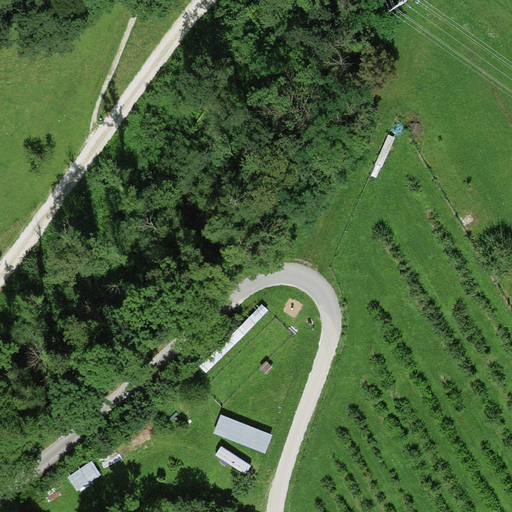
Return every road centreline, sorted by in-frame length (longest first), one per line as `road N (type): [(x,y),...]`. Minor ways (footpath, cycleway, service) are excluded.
road 1 (track): [(0,489),(163,361),(218,307),(263,278),(288,275),(315,286),(330,307),(270,511)]
road 2 (track): [(0,277),(213,0)]
road 3 (track): [(301,280),(379,111),(406,98),(428,99),(511,127)]
